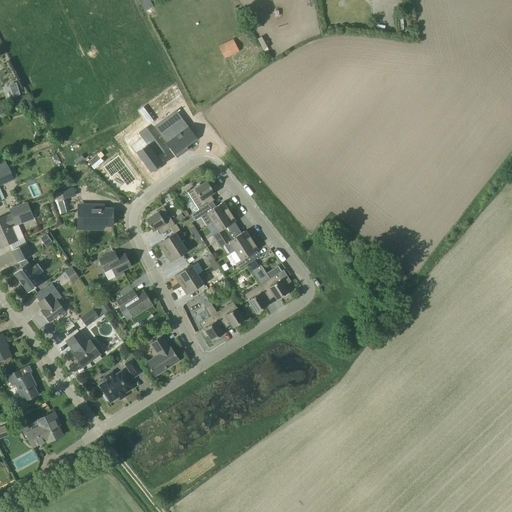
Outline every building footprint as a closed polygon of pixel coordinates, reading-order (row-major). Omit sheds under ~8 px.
[(149,0),(147,0),(141,3),(144,11),(153,6),(149,0)] [(224,58),(239,52),(233,39),(218,45),(224,58)] [(168,118),(156,127),(171,148),(180,142),(184,148),(195,139),(187,128),(182,121),(175,127),(168,118)] [(147,144),(136,152),(151,172),(153,170),(154,172),(160,167),(159,165),(162,163),(155,154),(162,148),(146,127),(138,133),(147,144)] [(119,156),(103,167),(111,177),(108,179),(119,189),(125,184),(127,187),(137,180),(119,156)] [(14,179),(8,166),(0,169),(0,185),(6,183),(14,179)] [(214,193),(207,181),(200,185),(199,184),(187,192),(199,209),(208,204),(214,199),(211,194),(214,193)] [(73,187),(61,191),(55,193),(61,214),(69,211),(66,199),(76,195),(73,187)] [(6,215),(0,218),(0,247),(0,248),(9,244),(23,237),(16,220),(32,214),(26,202),(10,210),(11,213),(6,215)] [(206,213),(212,222),(229,211),(223,202),(211,209),(208,204),(199,209),(191,214),(195,220),(206,213)] [(112,226),(112,209),(102,209),(102,203),(77,203),(77,230),(102,230),(102,226),(112,226)] [(175,225),(163,207),(151,214),(152,216),(145,220),(153,231),(165,224),(168,229),(175,225)] [(224,228),(235,221),(229,211),(212,222),(218,231),(207,238),(211,244),(227,234),(224,228)] [(229,242),(234,251),(251,240),(245,230),(231,240),(227,234),(211,244),(215,250),(229,242)] [(164,253),(181,242),(175,232),(158,243),(164,253)] [(46,234),(40,238),(45,245),(51,241),(46,234)] [(23,237),(17,240),(9,244),(12,250),(26,243),(23,237)] [(239,269),(249,263),(246,257),(257,250),(251,240),(234,251),(240,260),(235,263),(239,269)] [(170,262),(187,252),(181,242),(164,253),(170,262)] [(22,285),(28,293),(43,282),(37,274),(42,271),(37,263),(31,266),(28,262),(26,258),(32,255),(26,243),(12,250),(18,263),(19,262),(22,267),(13,273),(19,281),(22,285)] [(114,259),(112,253),(114,252),(114,251),(98,259),(105,272),(112,268),(116,277),(123,273),(122,271),(131,266),(124,254),(114,259)] [(180,285),(197,274),(191,265),(174,276),(180,285)] [(72,283),(79,278),(71,267),(64,271),(72,283)] [(288,292),(284,286),(290,283),(281,271),(276,274),(260,284),(264,291),(269,288),(277,300),(288,292)] [(186,295),(203,284),(197,274),(180,285),(186,295)] [(255,313),(267,306),(260,294),(264,291),(260,284),(244,295),(255,313)] [(55,290),(38,303),(43,309),(41,311),(49,322),(53,319),(54,320),(61,315),(60,314),(64,311),(55,300),(56,300),(60,296),(55,290)] [(136,295),(132,290),(116,300),(123,311),(127,308),(133,316),(152,304),(143,291),(136,295)] [(183,304),(186,311),(202,304),(198,297),(183,304)] [(103,313),(110,308),(105,302),(99,307),(103,313)] [(244,320),(233,302),(216,312),(220,319),(221,318),(225,316),(233,328),(244,320)] [(220,319),(216,312),(210,303),(204,307),(209,316),(199,323),(206,335),(207,334),(212,341),(223,334),(218,326),(224,323),(221,318),(220,319)] [(99,317),(99,316),(93,308),(92,308),(80,317),(86,326),(99,317)] [(93,338),(90,340),(90,339),(88,340),(81,330),(74,335),(66,341),(78,357),(76,358),(82,367),(100,353),(103,351),(93,338)] [(0,334),(0,360),(11,356),(5,344),(7,343),(2,333),(0,334)] [(169,347),(162,335),(150,343),(158,355),(145,363),(154,376),(163,370),(163,369),(169,365),(170,366),(179,360),(171,347),(169,347)] [(133,377),(142,372),(133,358),(125,364),(133,377)] [(22,376),(20,370),(7,375),(10,382),(13,380),(24,401),(38,395),(32,383),(34,382),(30,372),(22,376)] [(133,387),(122,371),(114,375),(112,372),(104,377),(107,380),(99,385),(104,393),(103,395),(106,400),(108,400),(110,402),(133,387)] [(48,442),(62,435),(58,426),(60,424),(54,412),(37,420),(40,426),(26,433),(32,447),(47,440),(48,442)] [(0,437),(8,434),(4,425),(0,426),(0,437)]
